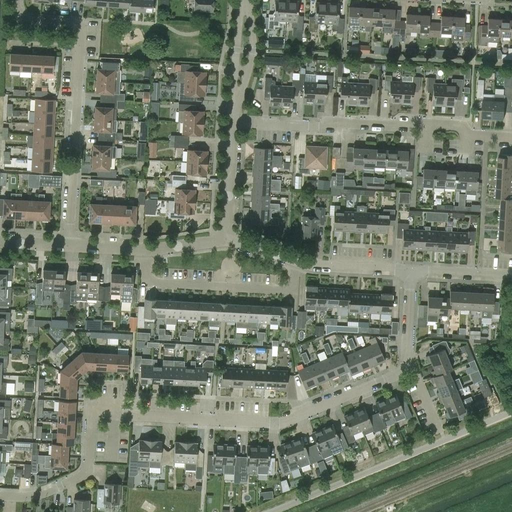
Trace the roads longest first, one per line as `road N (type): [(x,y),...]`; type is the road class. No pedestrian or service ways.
road 1 (residential): [(406,367),(281,423),(101,413),(91,418),(85,472),(34,496),(0,497)]
road 2 (residential): [(69,246),(80,33),(76,22),(22,17),(16,0)]
road 3 (residential): [(511,138),(461,126),(355,120),(337,128),(233,123)]
road 4 (residential): [(145,249),(144,281),(293,288),(294,262)]
road 5 (unclassified): [(270,511),(442,439)]
